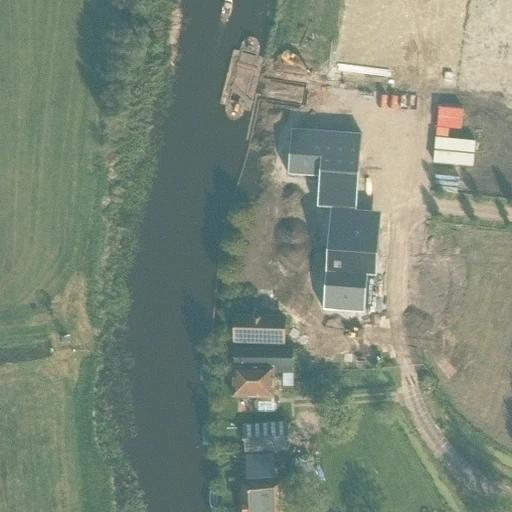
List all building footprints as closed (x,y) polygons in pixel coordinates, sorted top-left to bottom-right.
[(325,212),(321,314),(362,315),(364,277),(373,278),(376,213),(349,212),(352,137),(283,134),(281,180),(312,181),(311,212),(325,212)] [(234,341),(284,342),(285,321),(235,319),(234,341)] [(233,368),(233,398),(273,399),(273,373),(291,373),(292,352),(235,350),(235,368),(233,368)] [(288,455),(286,424),(245,427),(246,453),(268,451),(268,457),(288,455)] [(299,457),(309,511),(318,511),(326,510),(315,454),(299,457)] [(275,478),(274,464),(246,466),(247,480),(249,480),(249,485),(242,486),(243,511),(283,511),(281,483),(274,484),(273,479),(275,478)]
